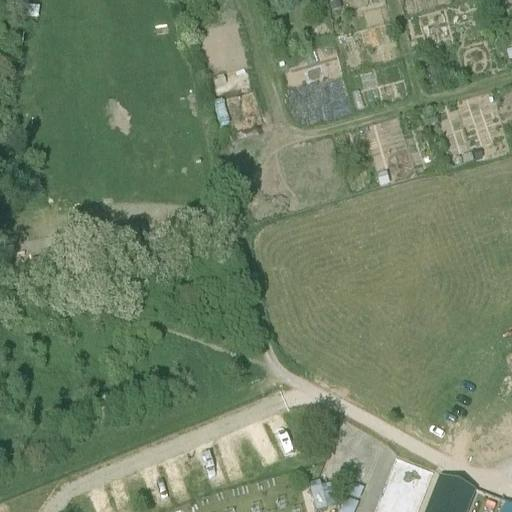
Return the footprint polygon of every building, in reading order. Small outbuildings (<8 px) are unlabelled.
[(244,87),(221,94),(231,127),(253,121),(244,87)] [(104,262),(142,253),(136,224),(112,230),(114,241),(75,249),(78,264),(103,258),(104,262)] [(35,289),(65,283),(62,271),(46,275),(43,261),(30,264),(35,289)] [(511,437),(485,445),(488,455),(511,447),(511,437)] [(468,511),(475,490),(437,478),(426,511),(468,511)]
